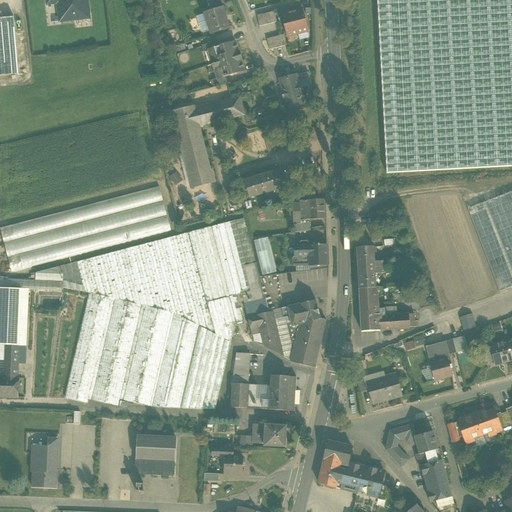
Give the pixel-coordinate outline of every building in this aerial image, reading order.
[(73,16),(88,14),(86,0),(47,0),(47,4),(58,3),(60,17),(64,17),(64,20),(74,19),(73,16)] [(511,0),(376,0),(385,173),(511,166),(511,0)] [(223,8),(203,13),(210,35),(229,29),(223,8)] [(302,9),(292,12),(297,34),(308,31),(302,9)] [(274,11),(268,13),(271,24),(277,22),(274,11)] [(292,12),(281,15),(287,37),(297,34),(292,12)] [(268,13),(262,14),(265,25),(271,24),(268,13)] [(262,14),(257,16),(259,27),(265,25),(262,14)] [(284,35),(278,36),(281,47),(287,45),(284,35)] [(278,36),(272,38),(275,48),(281,47),(278,36)] [(272,38),(267,39),(269,50),(275,48),(272,38)] [(214,42),(202,46),(204,52),(209,50),(208,50),(216,47),(214,42)] [(216,47),(208,50),(209,50),(212,61),(211,61),(212,65),(241,56),(239,52),(238,53),(235,42),(216,47)] [(185,49),(184,43),(173,47),(175,52),(185,49)] [(241,56),(212,65),(213,69),(214,68),(217,79),(225,77),(244,71),(241,60),(242,60),(241,56)] [(308,72),(296,76),(299,88),(311,84),(308,72)] [(296,75),(280,79),(287,108),(303,104),(299,88),(296,76),(296,75)] [(225,77),(217,79),(212,80),(214,86),(227,82),(225,77)] [(239,98),(195,109),(199,125),(243,114),(239,98)] [(195,106),(171,111),(172,112),(173,112),(191,187),(190,187),(190,188),(215,182),(212,169),(210,170),(199,125),(195,109),(194,107),(195,107),(195,106)] [(279,171),(244,181),(249,197),(283,187),(279,171)] [(159,187),(0,228),(11,272),(170,230),(159,187)] [(511,191),(467,209),(499,290),(511,285),(511,191)] [(324,199),(299,201),(299,204),(293,204),(294,225),(310,223),(310,220),(325,219),(324,199)] [(244,218),(211,227),(229,296),(229,297),(236,324),(243,322),(238,302),(243,301),(251,299),(243,266),(255,263),(244,218)] [(310,223),(294,225),(295,233),(311,231),(310,223)] [(211,227),(77,262),(85,292),(89,293),(111,298),(141,305),(171,312),(173,313),(174,313),(200,326),(201,327),(231,342),(236,324),(229,297),(229,296),(211,227)] [(261,274),(275,271),(267,236),(253,239),(261,274)] [(295,255),(296,266),(309,265),(310,266),(328,265),(327,245),(319,245),(319,244),(318,244),(318,245),(310,246),(309,241),(307,239),(300,240),(298,242),(299,246),(295,246),(295,255)] [(373,247),(357,248),(358,269),(383,267),(383,261),(374,262),(373,247)] [(77,262),(63,266),(63,282),(62,288),(85,292),(77,262)] [(255,263),(243,266),(251,299),(255,315),(253,315),(253,317),(272,312),(272,311),(267,312),(255,263)] [(63,266),(35,273),(35,281),(63,282),(63,266)] [(383,267),(358,269),(359,290),(375,288),(375,273),(383,273),(383,267)] [(35,281),(0,279),(0,288),(29,289),(37,290),(62,291),(62,288),(63,282),(35,281)] [(29,289),(0,288),(0,345),(5,345),(19,346),(26,346),(29,289)] [(375,288),(359,290),(361,332),(379,331),(378,308),(377,295),(375,288)] [(111,298),(89,293),(72,365),(65,398),(87,403),(88,399),(111,298)] [(141,305),(111,298),(88,399),(118,406),(119,399),(141,305)] [(251,299),(243,301),(247,317),(253,315),(255,315),(251,299)] [(511,313),(511,299),(502,303),(506,316),(511,313)] [(315,301),(281,309),(283,318),(289,317),(290,321),(291,327),(300,325),(320,320),(319,319),(315,301)] [(171,312),(141,305),(119,399),(149,406),(171,312)] [(396,307),(378,308),(379,331),(397,330),(396,315),(396,307)] [(272,312),(253,317),(253,315),(247,317),(252,334),(256,333),(257,330),(260,329),(263,345),(282,355),(274,320),(272,312)] [(408,315),(396,315),(397,330),(409,329),(409,328),(415,327),(417,321),(414,321),(414,312),(408,313),(408,315)] [(200,326),(174,313),(152,407),(182,408),(201,327),(200,326)] [(283,318),(274,320),(282,355),(290,362),(297,337),(290,338),(287,322),(290,321),(289,317),(283,318)] [(320,320),(300,325),(297,337),(290,362),(314,368),(326,320),(319,319),(320,320)] [(300,325),(291,327),(290,321),(287,322),(290,338),(297,337),(300,325)] [(201,327),(182,408),(215,410),(231,342),(201,327)] [(403,340),(405,348),(424,344),(423,336),(403,340)] [(464,336),(452,339),(456,353),(468,350),(464,336)] [(452,339),(445,341),(445,342),(449,355),(456,353),(452,339)] [(445,342),(425,347),(430,364),(431,369),(434,381),(435,381),(443,379),(443,378),(452,375),(446,355),(449,355),(445,342)] [(507,343),(490,347),(493,361),(494,365),(511,361),(507,343)] [(5,360),(4,377),(17,378),(19,346),(5,345),(5,360)] [(493,361),(490,347),(483,349),(487,363),(493,361)] [(250,355),(237,353),(232,380),(236,380),(236,384),(248,384),(250,355)] [(361,361),(355,363),(359,378),(363,377),(366,377),(361,361)] [(428,383),(434,381),(431,369),(425,371),(428,383)] [(366,377),(363,377),(364,382),(366,382),(385,377),(383,372),(366,377)] [(385,377),(366,382),(372,404),(401,396),(395,374),(385,377)] [(289,377),(271,375),(270,386),(269,400),(269,410),(286,411),(287,411),(289,378),(289,377)] [(4,377),(0,376),(0,397),(17,398),(18,378),(17,378),(4,377)] [(359,378),(356,379),(360,393),(367,391),(364,382),(363,377),(359,378)] [(296,378),(289,378),(287,411),(293,411),(296,378)] [(248,384),(236,384),(236,380),(232,380),(232,384),(230,407),(246,408),(248,384)] [(256,399),(257,385),(248,384),(246,408),(269,410),(269,400),(256,399)] [(256,399),(269,400),(270,386),(257,385),(256,399)] [(494,409),(482,413),(481,411),(473,414),(481,436),(494,431),(495,434),(502,431),(498,419),(494,409)] [(473,414),(462,418),(463,421),(458,422),(462,433),(465,444),(474,441),(473,438),(481,436),(473,414)] [(511,423),(505,426),(502,418),(498,419),(502,431),(503,431),(504,433),(511,430),(511,424),(511,423)] [(454,423),(448,425),(450,433),(458,431),(459,434),(462,433),(458,422),(454,424),(454,423)] [(264,444),(265,425),(253,425),(252,437),(252,443),(253,443),(264,444)] [(265,425),(264,444),(263,446),(284,447),(286,426),(265,425)] [(412,425),(402,428),(405,437),(406,442),(415,439),(415,437),(412,425)] [(402,428),(390,431),(389,436),(399,440),(405,437),(402,428)] [(432,429),(424,432),(425,434),(415,437),(415,439),(419,454),(434,450),(437,450),(432,429)] [(176,438),(137,436),(135,474),(174,476),(176,438)] [(47,447),(32,446),(31,472),(33,472),(32,487),(56,489),(57,476),(58,476),(59,471),(57,471),(58,439),(48,438),(47,447)] [(352,448),(327,442),(323,458),(324,458),(348,464),(348,463),(352,448)] [(408,459),(397,447),(386,445),(385,449),(401,466),(408,459)] [(225,457),(233,457),(233,449),(212,448),(212,457),(225,457)] [(434,450),(419,454),(417,454),(421,466),(437,461),(434,450)] [(225,457),(224,475),(232,475),(232,474),(242,474),(243,458),(233,457),(225,457)] [(348,464),(324,458),(318,484),(335,488),(336,486),(342,487),(341,489),(342,490),(348,464)] [(437,461),(421,466),(423,476),(426,475),(431,493),(428,493),(431,502),(437,501),(452,497),(442,460),(437,461)] [(363,467),(348,463),(348,464),(342,490),(356,493),(359,483),(363,467)] [(384,472),(363,467),(359,483),(369,486),(366,495),(378,498),(384,472)] [(219,474),(204,474),(204,481),(219,482),(219,474)] [(452,497),(437,501),(438,506),(439,507),(454,504),(452,497)]
